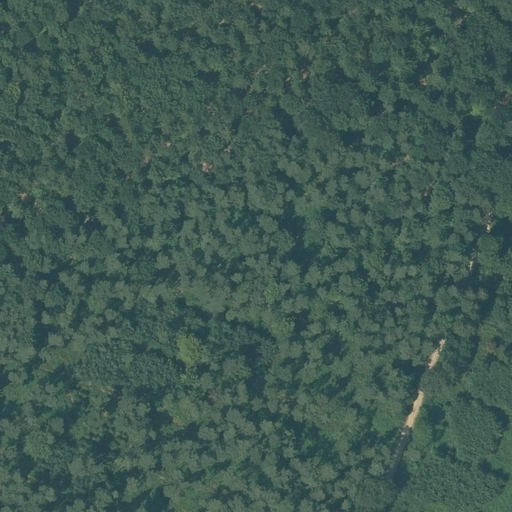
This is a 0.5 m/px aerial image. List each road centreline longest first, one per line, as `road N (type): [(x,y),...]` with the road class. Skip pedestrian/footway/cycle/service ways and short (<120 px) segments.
road 1 (track): [(511,1),(191,169),(0,246)]
road 2 (track): [(373,511),(511,160)]
